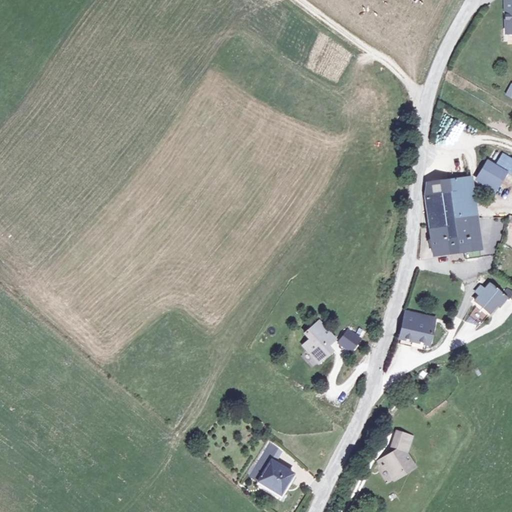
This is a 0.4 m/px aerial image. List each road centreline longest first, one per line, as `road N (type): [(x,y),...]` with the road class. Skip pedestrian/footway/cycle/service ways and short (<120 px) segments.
road 1 (residential): [(470,0),(426,106),(407,262),(370,394),(315,511)]
road 2 (track): [(426,106),(380,56),(297,0)]
